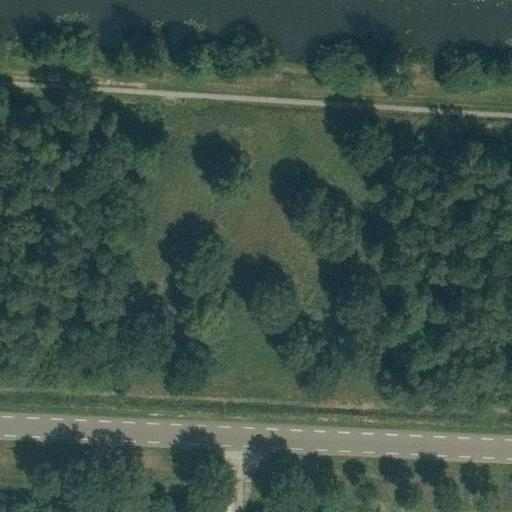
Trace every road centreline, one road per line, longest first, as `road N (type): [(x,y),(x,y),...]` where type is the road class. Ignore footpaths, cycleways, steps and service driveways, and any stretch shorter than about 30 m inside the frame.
road 1 (track): [(511,107),(0,74)]
road 2 (tertiary): [(511,448),(0,425)]
